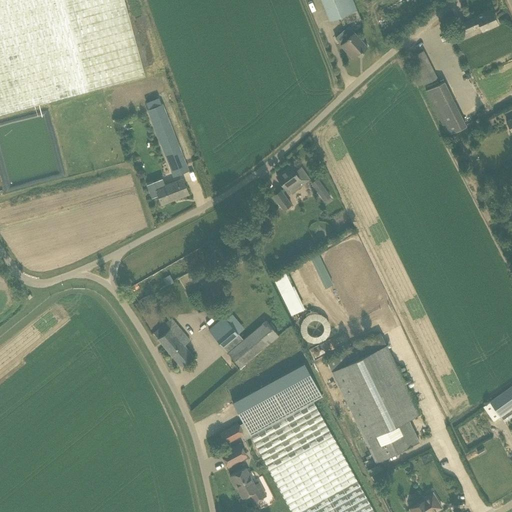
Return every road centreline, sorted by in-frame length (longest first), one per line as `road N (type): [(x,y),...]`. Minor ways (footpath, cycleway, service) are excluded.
road 1 (unclassified): [(122,249),(239,185),(461,0)]
road 2 (unclassified): [(212,511),(191,427),(112,286)]
road 3 (unknown): [(482,511),(398,340)]
